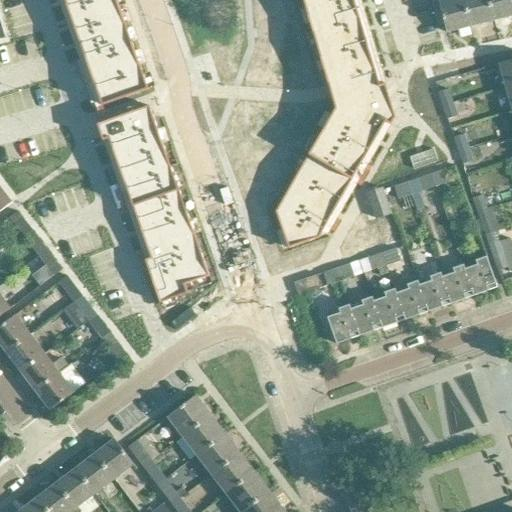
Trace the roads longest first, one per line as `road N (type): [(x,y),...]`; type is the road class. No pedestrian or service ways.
road 1 (tertiary): [(259,318),(150,0)]
road 2 (residential): [(50,449),(194,342),(259,318)]
road 3 (residential): [(291,398),(511,319)]
road 4 (tertiary): [(336,511),(291,398)]
